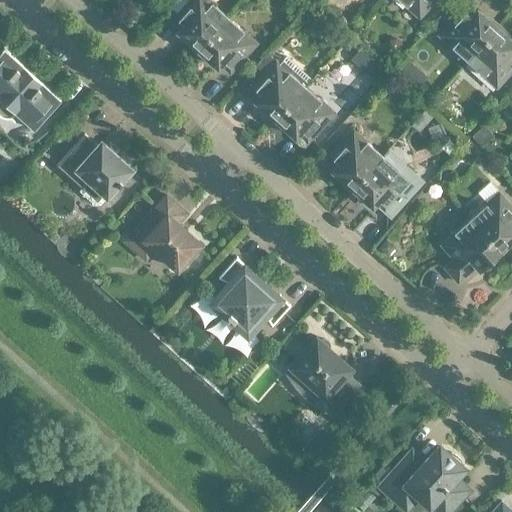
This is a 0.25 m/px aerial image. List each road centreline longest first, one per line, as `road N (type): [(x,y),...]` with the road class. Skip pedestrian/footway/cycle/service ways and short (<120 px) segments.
road 1 (residential): [(466,358),(233,146)]
road 2 (residential): [(211,174),(444,385)]
road 3 (residential): [(21,0),(211,174)]
road 4 (residential): [(233,146),(76,0)]
